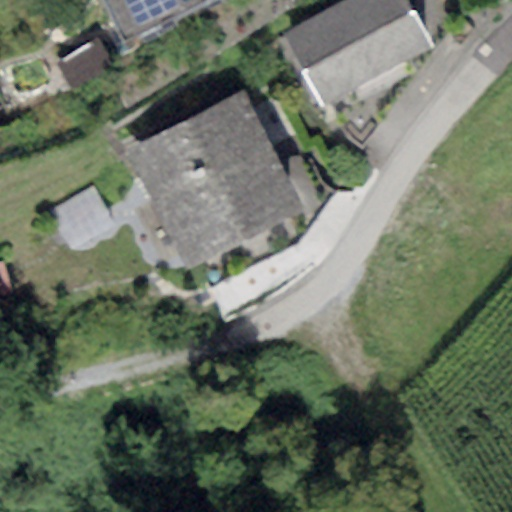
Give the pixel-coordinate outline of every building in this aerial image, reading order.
[(109,0),(126,32),(189,0),(109,0)] [(403,0),(350,0),(286,35),(291,44),(326,107),(431,49),(403,0)] [(84,45),(56,64),(71,87),(100,69),(84,45)] [(243,94),(128,150),(185,267),(300,212),(259,126),(243,94)] [(93,188),(52,211),(73,248),(114,225),(93,188)]
